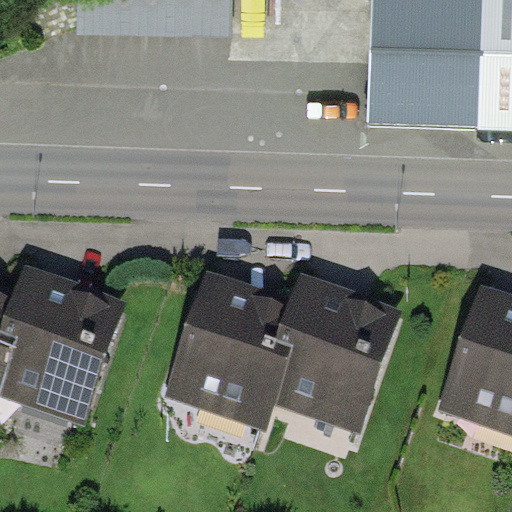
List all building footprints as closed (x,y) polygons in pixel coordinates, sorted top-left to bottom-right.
[(232,0),(83,0),(82,26),(232,29),(232,0)] [(511,0),(371,0),(368,123),(511,128),(511,0)] [(26,332),(0,321),(0,414),(7,399),(81,430),(133,308),(51,274),(26,332)] [(304,334),(219,297),(178,392),(272,431),(285,400),(359,432),(412,310),(330,275),(304,334)] [(511,304),(493,298),(453,412),(511,432),(511,304)]
